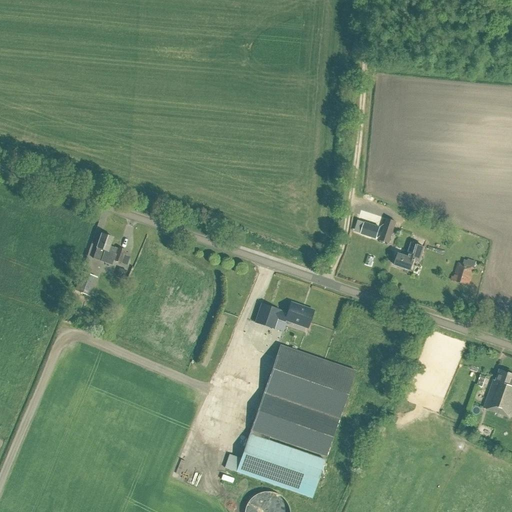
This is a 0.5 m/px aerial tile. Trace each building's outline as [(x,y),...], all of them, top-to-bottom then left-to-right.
[(379,241),(390,244),(397,223),(386,219),(379,241)] [(365,223),(361,235),(376,240),(380,228),(365,223)] [(101,234),(92,259),(100,261),(112,266),(113,260),(120,263),(124,251),(117,248),(116,249),(109,247),(112,238),(101,234)] [(398,254),(394,266),(410,272),(414,261),(418,263),(423,248),(411,244),(406,257),(398,254)] [(451,280),(469,285),(475,264),(465,261),(463,264),(458,263),(454,277),(452,276),(451,280)] [(381,267),(379,272),(396,278),(398,273),(381,267)] [(74,291),(90,297),(97,278),(81,272),(74,291)] [(290,303),(286,314),(279,312),(279,311),(261,305),(255,323),(273,329),(276,320),(284,323),(285,321),(307,329),(313,311),(290,303)] [(326,457),(355,371),(280,345),(241,458),(229,454),(224,468),(311,498),(325,460),(268,440),(269,438),(326,457)] [(511,374),(499,370),(495,381),(493,380),(484,408),(511,418),(511,416),(511,374)] [(470,391),(475,396),(484,387),(478,382),(470,391)] [(191,463),(197,465),(201,453),(195,451),(191,463)]
